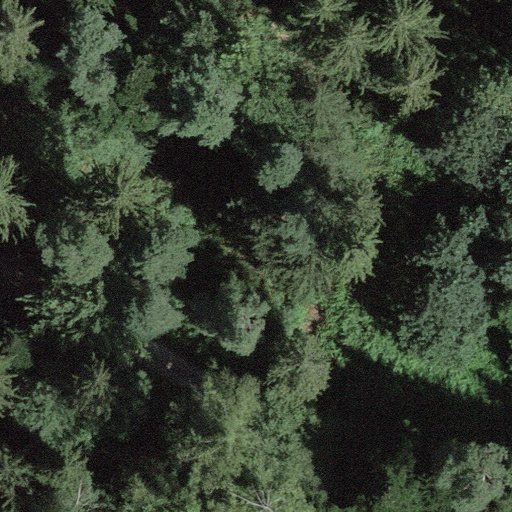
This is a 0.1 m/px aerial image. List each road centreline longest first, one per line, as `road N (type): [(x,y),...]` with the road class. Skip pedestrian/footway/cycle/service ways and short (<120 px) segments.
road 1 (track): [(328,511),(298,427),(82,313),(0,281)]
road 2 (track): [(298,427),(511,428)]
